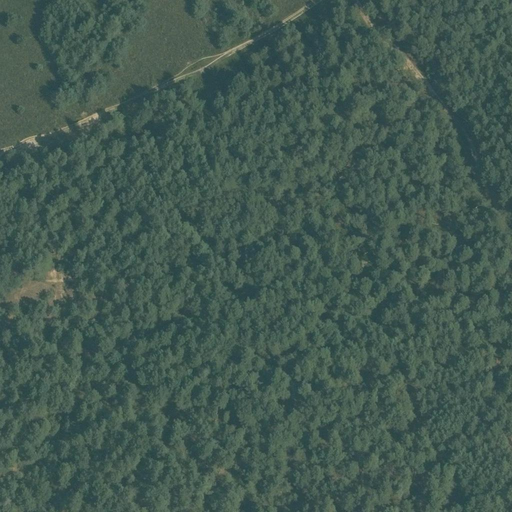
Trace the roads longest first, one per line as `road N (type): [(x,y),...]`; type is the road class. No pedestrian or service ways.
road 1 (track): [(0,159),(120,113),(318,0)]
road 2 (track): [(511,225),(420,76),(356,0)]
